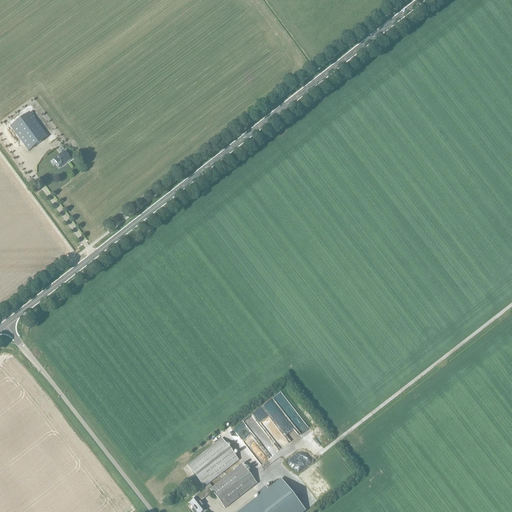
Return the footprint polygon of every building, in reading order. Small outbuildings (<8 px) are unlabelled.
[(28,151),(47,137),(29,113),(10,127),(28,151)] [(64,152),(50,162),(53,165),(56,163),(60,168),(73,159),(68,152),(66,154),(64,152)] [(259,406),(251,412),(255,418),(263,413),(259,406)] [(231,429),(228,431),(235,439),(237,437),(231,429)] [(187,465),(204,487),(209,483),(238,461),(221,439),(187,465)] [(214,490),(212,492),(225,509),(256,484),(241,465),(212,488),(214,490)] [(302,511),(305,510),(287,488),(281,480),(269,490),(266,486),(256,493),(259,497),(239,511),(302,511)] [(205,489),(194,497),(195,499),(197,497),(200,501),(212,492),(214,490),(212,488),(209,483),(204,487),(205,489)] [(197,497),(195,499),(189,503),(193,508),(192,509),(191,511),(202,511),(206,509),(200,501),(197,497)]
